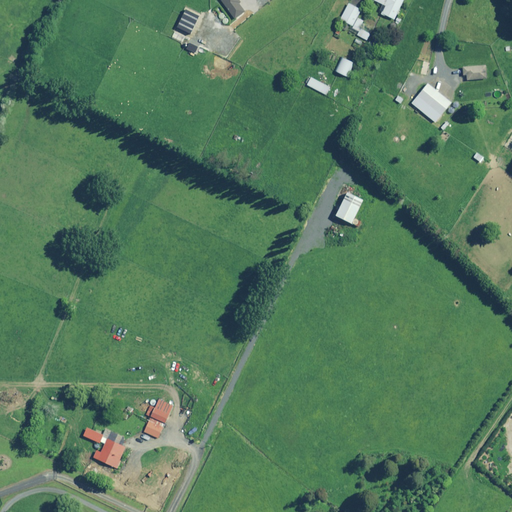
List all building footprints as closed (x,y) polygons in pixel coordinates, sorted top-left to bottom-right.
[(219,0),(234,20),(245,12),(239,4),(241,2),(239,0),(219,0)] [(403,0),(373,0),(386,6),(382,14),(394,20),(403,0)] [(340,19),(352,25),(361,30),(365,21),(357,16),(360,10),(349,4),(340,19)] [(370,34),(363,30),(361,33),(364,35),(362,38),(367,40),(370,34)] [(353,63),(342,58),(336,72),(347,77),(353,63)] [(487,79),(486,65),(463,67),(463,75),(467,75),(467,80),(487,79)] [(329,87),(311,78),(307,85),(325,95),(329,87)] [(451,103),(428,84),(418,96),(441,115),(451,103)] [(363,200),(348,193),(336,216),(357,226),(359,221),(354,219),(363,200)] [(173,405),(158,399),(157,401),(152,399),(149,404),(151,405),(146,415),(165,423),(173,405)] [(162,427),(149,422),(144,432),(158,438),(162,427)] [(103,436),(86,428),(83,436),(100,443),(103,436)] [(111,430),(107,439),(101,453),(97,451),(94,458),(116,468),(125,448),(119,445),(123,436),(111,430)]
